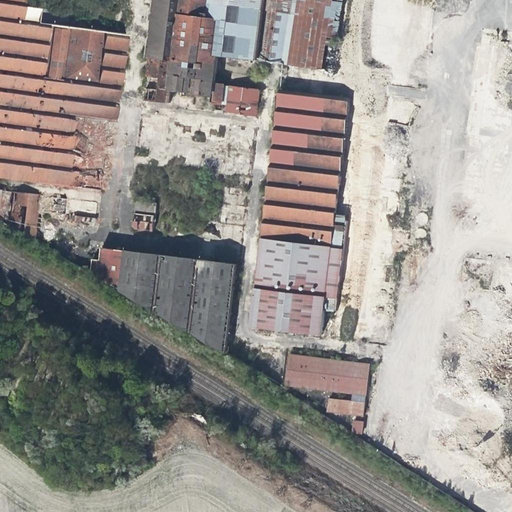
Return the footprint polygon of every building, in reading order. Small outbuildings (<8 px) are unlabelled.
[(0,0),(0,178),(78,187),(80,172),(73,171),(79,117),(119,121),(129,33),(40,24),(42,8),(29,6),(29,0),(0,0)] [(330,71),(340,0),(176,0),(175,13),(168,15),(169,0),(152,0),(142,76),(157,78),(155,88),(147,89),(145,100),(168,103),(169,92),(171,92),(211,97),(212,108),(257,114),(260,89),(211,82),(215,55),(256,61),(256,60),(330,71)] [(274,138),(264,223),(333,231),(338,187),(349,100),(279,91),(276,118),(274,138)] [(37,238),(39,193),(12,192),(12,222),(24,223),(24,237),(37,238)] [(127,252),(123,292),(228,354),(238,264),(127,252)] [(326,413),(364,417),(370,363),(287,354),(284,388),(328,393),(326,413)] [(351,432),(361,434),(364,422),(353,420),(351,432)]
